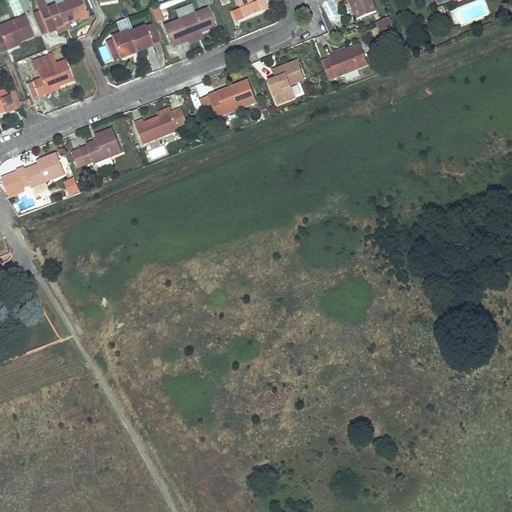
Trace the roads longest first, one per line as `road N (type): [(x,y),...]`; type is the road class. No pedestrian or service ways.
road 1 (residential): [(511,357),(158,511)]
road 2 (residential): [(109,102),(277,38),(299,12),(298,0)]
road 3 (track): [(175,511),(74,335)]
